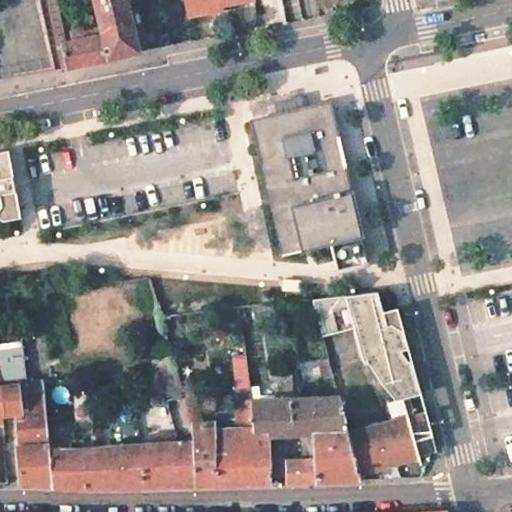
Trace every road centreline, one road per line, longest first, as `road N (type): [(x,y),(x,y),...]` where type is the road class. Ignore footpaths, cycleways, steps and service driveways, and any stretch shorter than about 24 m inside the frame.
road 1 (unclassified): [(0,499),(470,492)]
road 2 (unclassified): [(362,41),(470,492)]
road 3 (unclassified): [(362,41),(0,113)]
